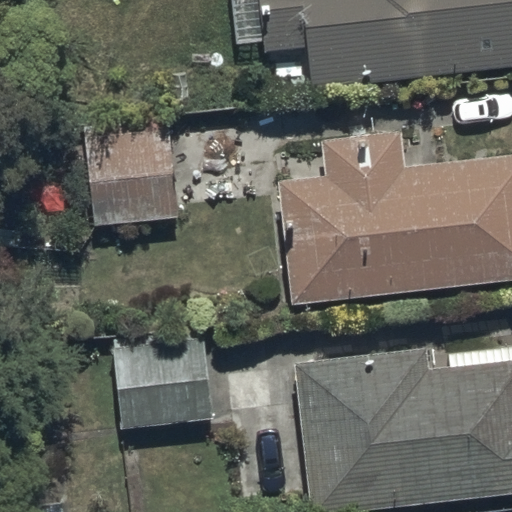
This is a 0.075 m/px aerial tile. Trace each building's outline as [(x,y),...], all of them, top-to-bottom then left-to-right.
[(511,0),(256,0),(260,42),(308,38),(312,78),(511,55),(511,0)] [(165,111),(79,118),(86,204),(172,196),(165,111)] [(314,159),(273,163),(287,289),(511,264),(511,138),(399,151),(395,115),(310,124),(314,159)] [(200,321),(106,331),(116,420),(210,410),(200,321)] [(422,329),(290,345),(310,499),(511,473),(511,339),(425,351),(422,329)]
